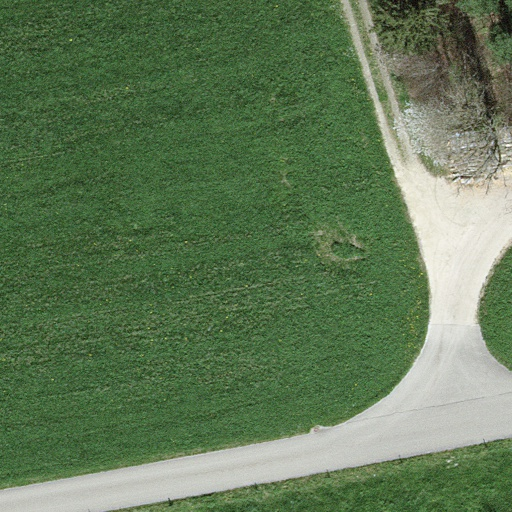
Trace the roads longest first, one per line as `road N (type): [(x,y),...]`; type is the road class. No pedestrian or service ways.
road 1 (unclassified): [(14,511),(511,417)]
road 2 (track): [(456,425),(450,224),(405,163),(357,0)]
